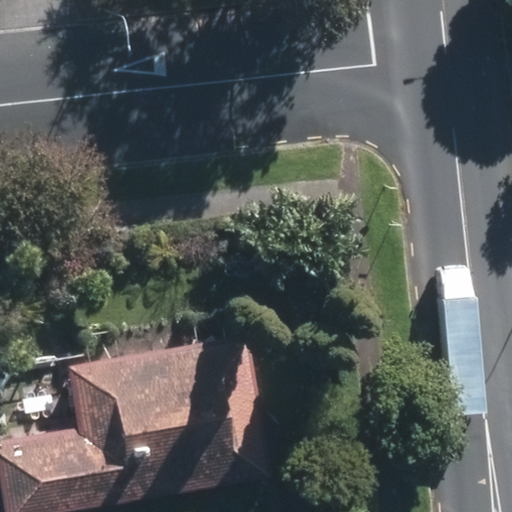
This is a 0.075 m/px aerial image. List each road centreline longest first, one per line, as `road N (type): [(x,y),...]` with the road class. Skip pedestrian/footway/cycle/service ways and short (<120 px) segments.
road 1 (secondary): [(445,54),(494,511)]
road 2 (residential): [(0,105),(445,54)]
